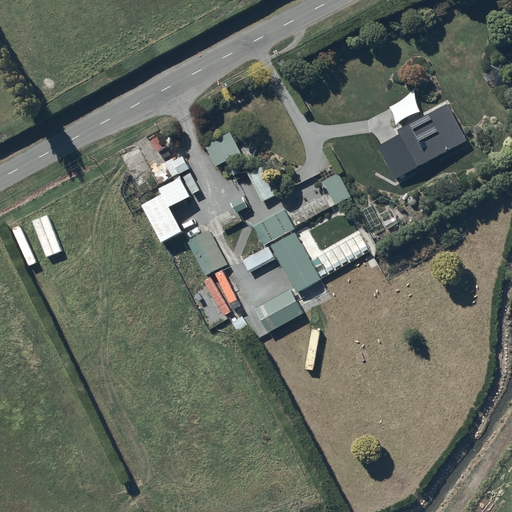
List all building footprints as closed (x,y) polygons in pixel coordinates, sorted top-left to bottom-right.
[(495,89),(509,83),(501,63),(490,67),(492,72),(484,75),(488,85),(492,83),(495,89)] [(262,121),(265,127),(245,139),(256,158),(272,149),(276,157),(280,155),(287,168),(298,162),(291,149),(302,143),(285,114),(275,120),(272,115),(262,121)] [(230,133),(206,146),(219,171),(243,158),(230,133)] [(173,162),(168,165),(175,178),(192,168),(186,158),(175,164),(173,162)] [(267,164),(249,173),(264,203),(281,194),(267,164)] [(288,215),(285,210),(256,226),(267,247),(244,260),(251,273),(278,259),(298,295),(323,282),(322,280),(371,253),(359,232),(311,258),(295,228),(352,197),(339,174),(323,182),(329,193),(288,215)] [(176,212),(174,207),(192,198),(182,179),(163,189),(166,195),(145,206),(165,244),(183,235),(186,233),(179,217),(183,215),(180,210),(176,212)] [(252,208),(246,196),(231,204),(238,215),(252,208)] [(212,231),(191,241),(207,277),(229,267),(212,231)] [(270,333),(304,313),(290,290),(256,311),(270,333)] [(250,325),(244,317),(234,324),(240,332),(250,325)]
